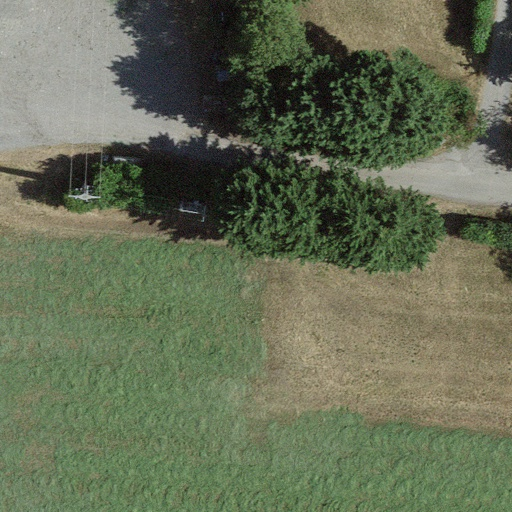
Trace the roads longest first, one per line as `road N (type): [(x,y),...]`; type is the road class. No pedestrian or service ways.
road 1 (track): [(511,185),(99,130),(0,138)]
road 2 (track): [(494,182),(511,32)]
